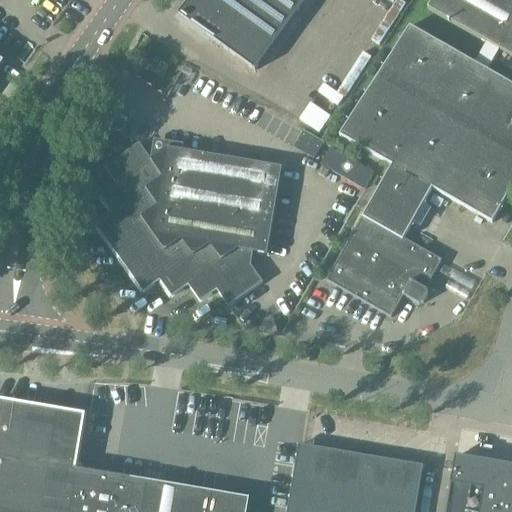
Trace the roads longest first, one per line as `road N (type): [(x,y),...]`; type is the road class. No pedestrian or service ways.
road 1 (unclassified): [(94,345),(503,410)]
road 2 (unclassified): [(10,333),(38,143),(63,84),(120,0)]
